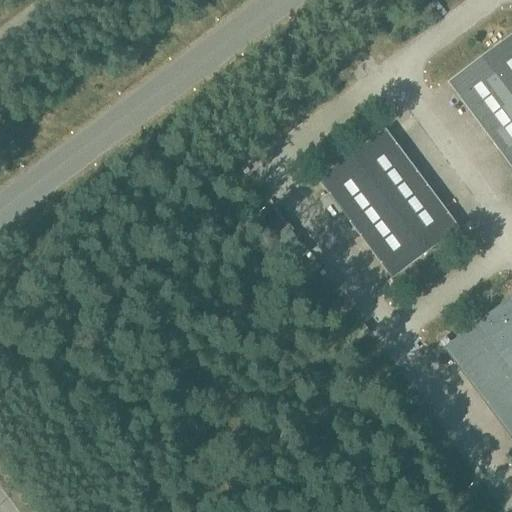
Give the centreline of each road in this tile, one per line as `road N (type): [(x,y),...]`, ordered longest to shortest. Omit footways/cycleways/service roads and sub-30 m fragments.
road 1 (unknown): [(404,77),(311,148),(300,184),(400,334)]
road 2 (unknown): [(400,334),(511,491)]
road 3 (unknown): [(404,77),(511,226)]
road 4 (unknown): [(400,334),(511,248)]
road 5 (unknown): [(505,0),(404,77)]
